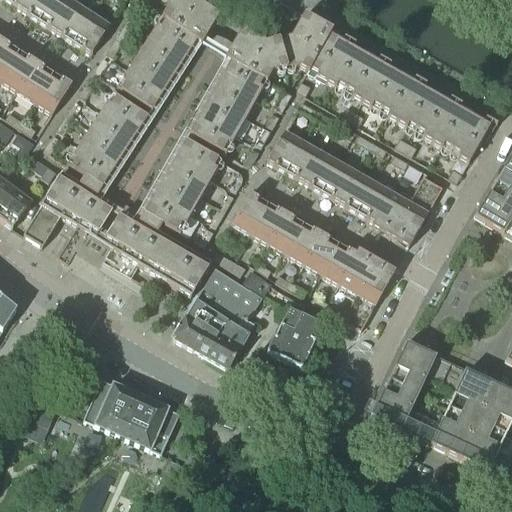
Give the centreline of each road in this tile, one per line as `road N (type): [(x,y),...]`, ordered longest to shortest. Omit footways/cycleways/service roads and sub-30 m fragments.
road 1 (residential): [(511,125),(390,335),(339,457)]
road 2 (residential): [(339,457),(222,404),(51,304)]
road 3 (residential): [(286,0),(511,125)]
road 4 (residential): [(454,511),(339,457)]
